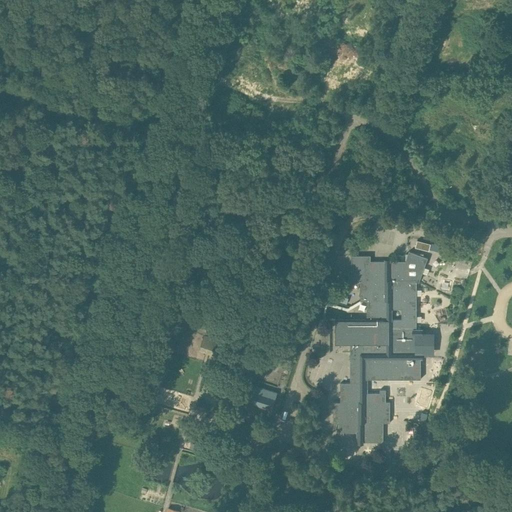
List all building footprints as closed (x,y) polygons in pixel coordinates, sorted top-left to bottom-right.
[(431,244),(430,249),(439,251),(450,254),(451,248),(445,246),(441,245),(431,243),(431,244)] [(384,422),(390,422),(390,418),(391,418),(391,416),(390,416),(390,401),(386,401),(386,389),(380,389),(380,392),(366,392),(366,379),(421,379),(421,352),(414,352),(414,332),(417,332),(417,281),(419,282),(428,258),(409,251),(406,261),(371,261),(371,255),(351,255),(351,276),(360,276),(360,300),(367,300),(367,320),(336,320),(336,343),(350,343),(350,383),(340,383),(340,402),(334,402),(334,423),(338,423),(338,435),(344,435),(344,432),(357,432),(357,442),(384,442),(384,422)] [(213,341),(198,337),(195,348),(210,352),(213,341)] [(152,374),(149,383),(157,385),(158,382),(160,382),(161,377),(152,374)] [(277,393),(249,384),(243,401),(272,410),(277,393)] [(198,397),(195,408),(208,412),(211,403),(204,400),(204,399),(198,397)] [(106,402),(102,414),(112,417),(116,405),(106,402)] [(183,446),(199,451),(203,437),(187,433),(183,446)] [(31,441),(2,436),(0,448),(0,452),(29,457),(31,441)]
